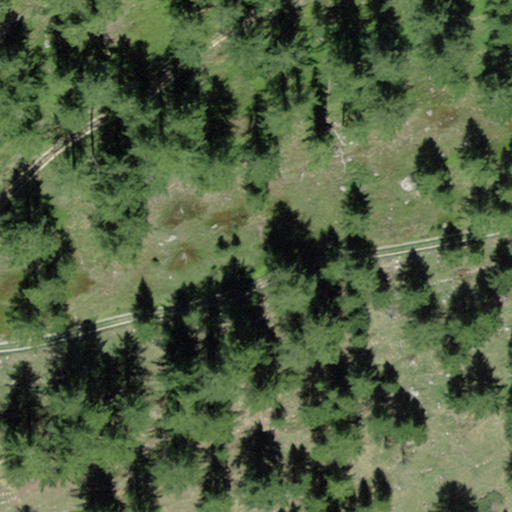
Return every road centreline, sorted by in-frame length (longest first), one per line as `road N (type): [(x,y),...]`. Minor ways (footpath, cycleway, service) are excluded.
road 1 (track): [(511,216),(320,265),(234,301),(0,344)]
road 2 (track): [(0,194),(85,127),(282,0)]
